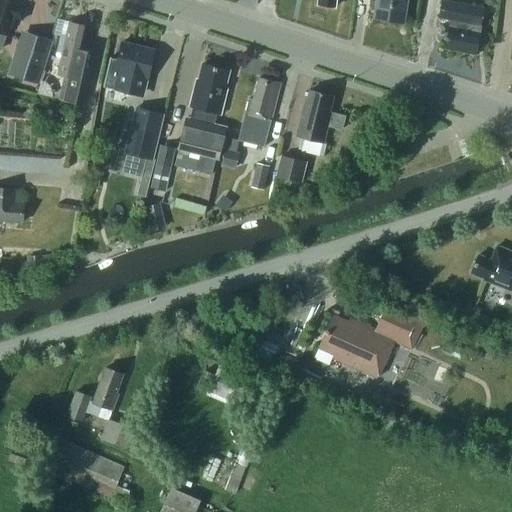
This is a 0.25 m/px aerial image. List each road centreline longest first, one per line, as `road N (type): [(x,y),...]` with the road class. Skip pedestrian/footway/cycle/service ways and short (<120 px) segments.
road 1 (unclassified): [(0,350),(511,191)]
road 2 (tertiary): [(511,118),(175,3)]
